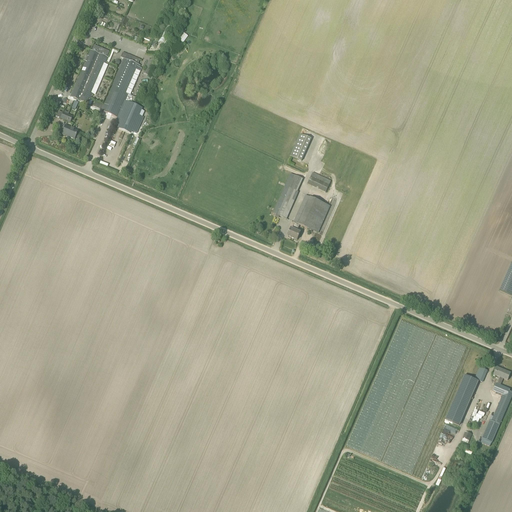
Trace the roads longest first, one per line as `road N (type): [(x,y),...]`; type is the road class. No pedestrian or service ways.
road 1 (tertiary): [(511,354),(28,147)]
road 2 (unclassified): [(28,147),(91,0)]
